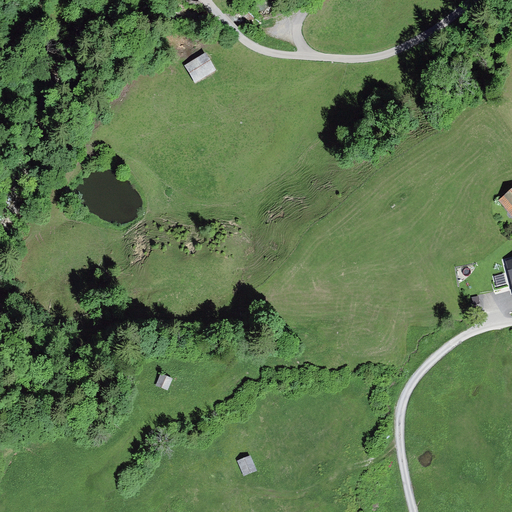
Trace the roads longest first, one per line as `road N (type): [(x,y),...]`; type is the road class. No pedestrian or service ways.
road 1 (unclassified): [(473,0),(392,54),(360,59),(255,47),(203,0)]
road 2 (track): [(414,511),(400,446),(406,393),(445,348),(496,325)]
road 3 (track): [(209,82),(266,86),(320,78),(349,59)]
